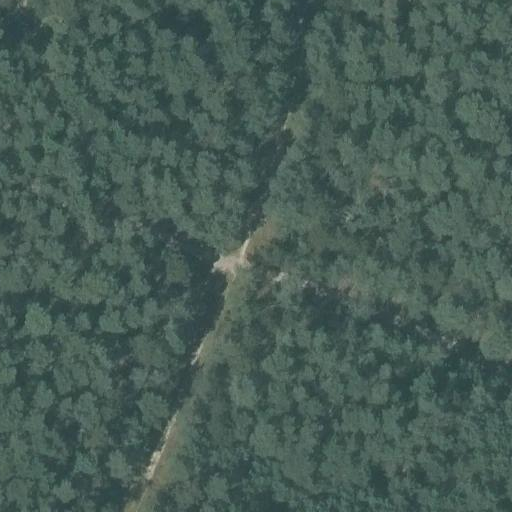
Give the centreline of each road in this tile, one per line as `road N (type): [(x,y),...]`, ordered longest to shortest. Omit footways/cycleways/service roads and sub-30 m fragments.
road 1 (track): [(136,511),(287,133),(299,31),(287,0)]
road 2 (track): [(235,266),(398,319),(511,379)]
